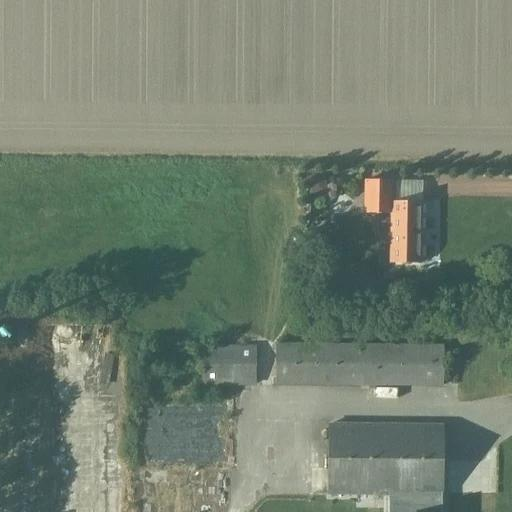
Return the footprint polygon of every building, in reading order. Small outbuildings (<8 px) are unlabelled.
[(392,181),(365,180),(364,212),(391,213),(390,232),(420,233),(421,204),(421,203),(391,202),(392,181)] [(420,233),(390,232),(390,260),(389,260),(389,262),(420,262),(420,261),(420,233)] [(435,323),(435,313),(421,312),(421,322),(435,323)] [(0,341),(10,342),(10,326),(0,325),(0,341)] [(443,386),(443,344),(275,343),(274,385),(443,386)] [(256,385),(256,345),(202,345),(202,385),(256,385)] [(328,423),(328,493),(408,494),(437,494),(442,494),(442,425),(328,423)] [(436,511),(437,494),(408,494),(407,511),(436,511)]
